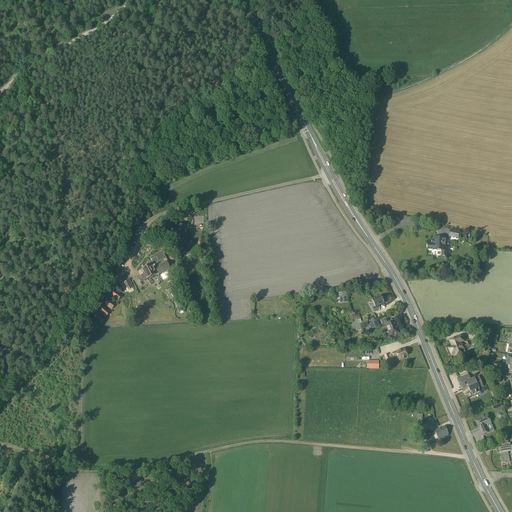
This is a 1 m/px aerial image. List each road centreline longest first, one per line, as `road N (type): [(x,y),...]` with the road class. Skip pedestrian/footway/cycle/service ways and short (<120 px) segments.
road 1 (primary): [(499,511),(399,286),(366,235)]
road 2 (track): [(209,452),(275,440),(470,456)]
road 3 (track): [(0,448),(73,469),(120,472),(209,452)]
road 4 (track): [(131,0),(0,92)]
road 5 (primary): [(303,124),(244,0)]
road 6 (primary): [(366,235),(303,124)]
road 7 (primary): [(303,124),(366,235)]
